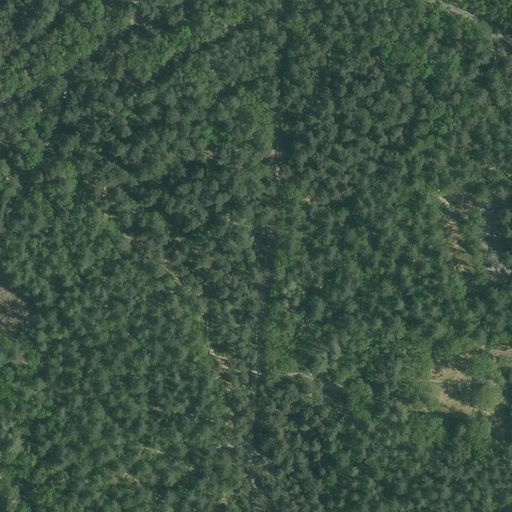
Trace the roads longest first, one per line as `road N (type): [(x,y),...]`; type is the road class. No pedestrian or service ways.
road 1 (track): [(278,171),(248,450),(256,511)]
road 2 (unclassified): [(185,0),(73,68),(56,136),(0,231)]
road 3 (track): [(0,101),(102,81),(152,85),(278,171)]
road 4 (track): [(281,0),(278,171)]
